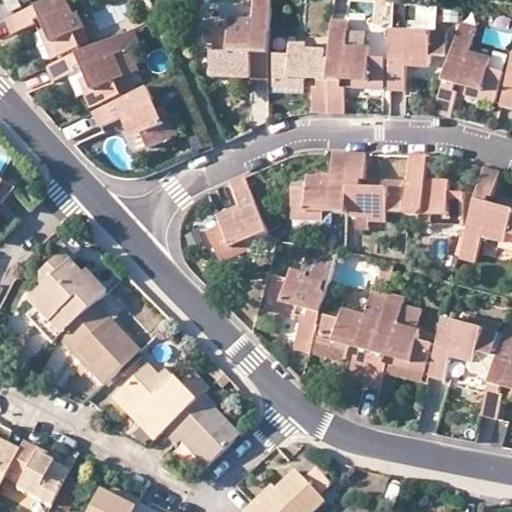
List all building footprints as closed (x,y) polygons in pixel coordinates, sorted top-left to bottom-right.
[(23,6),(19,0),(6,0),(12,11),(23,6)] [(47,28),(59,56),(83,45),(78,33),(87,28),(80,12),(75,14),(68,0),(60,0),(58,1),(57,0),(49,0),(8,19),(15,33),(38,24),(37,21),(41,18),(47,20),(51,26),(47,28)] [(215,41),(214,52),(247,53),(248,50),(253,50),(257,54),(257,62),(254,61),(253,87),(269,88),(273,0),(254,0),(254,18),(231,17),(231,28),(215,28),(215,41)] [(142,27),(157,19),(155,13),(139,21),(142,27)] [(462,20),(460,28),(477,33),(479,26),(462,20)] [(0,40),(11,36),(6,21),(0,23),(0,40)] [(418,21),(417,30),(448,31),(449,22),(418,21)] [(333,27),(332,59),(332,113),(349,114),(349,86),(345,86),(345,80),(349,76),(356,76),(356,82),(386,82),(386,57),(373,57),(373,46),(369,46),(350,46),(350,31),(350,27),(333,27)] [(53,58),(59,56),(47,28),(40,31),(53,58)] [(96,47),(87,28),(78,33),(83,45),(85,51),(96,47)] [(215,41),(215,28),(205,28),(205,41),(215,41)] [(468,86),(499,96),(506,73),(491,67),(493,59),(471,52),(477,33),(460,28),(435,114),(453,118),(461,93),(456,91),(458,85),(464,81),(469,83),(468,86)] [(136,29),(129,32),(136,48),(143,45),(136,29)] [(416,60),(416,68),(431,68),(432,56),(448,56),(448,31),(417,30),(417,35),(410,35),(405,31),(393,30),(392,90),(408,91),(409,68),(409,60),(416,60)] [(369,46),(369,31),(350,31),(350,46),(369,46)] [(119,55),(133,49),(136,48),(129,32),(96,47),(85,51),(49,66),(55,81),(70,74),(70,75),(77,72),(75,68),(83,65),(85,69),(88,68),(91,74),(88,75),(94,89),(86,92),(92,107),(123,94),(118,81),(128,77),(119,55)] [(315,113),(332,113),(332,59),(328,59),(328,49),(310,49),(310,44),(292,44),(292,54),(277,54),(277,81),(308,81),(308,75),(316,75),(320,79),(320,86),(315,86),(315,113)] [(142,71),(133,49),(119,55),(128,77),(142,71)] [(253,50),(248,50),(247,53),(247,61),(254,61),(257,62),(257,54),(253,50)] [(247,53),(214,52),(214,60),(232,60),(231,72),(247,73),(247,61),(247,53)] [(247,80),(247,73),(231,72),(232,60),(214,60),(213,78),(247,80)] [(79,96),(86,92),(94,89),(88,75),(91,74),(88,68),(85,69),(83,65),(75,68),(77,72),(70,75),(79,96)] [(511,68),(502,105),(511,108),(511,68)] [(308,81),(277,81),(277,93),(308,93),(308,81)] [(496,104),(499,96),(468,86),(466,94),(496,104)] [(173,140),(160,110),(155,112),(153,105),(156,100),(151,88),(96,111),(102,127),(123,118),(128,116),(132,123),(127,126),(133,139),(143,136),(151,148),(173,140)] [(168,107),(160,110),(173,140),(180,137),(168,107)] [(123,118),(127,126),(132,123),(128,116),(123,118)] [(350,213),(350,208),(351,154),(335,154),(334,175),(334,182),(326,182),(326,175),(311,175),(310,187),(295,187),(295,211),(327,213),(327,208),(332,208),(336,213),(350,213)] [(369,155),(351,154),(350,208),(354,208),(354,217),(372,217),(374,222),(391,222),(392,212),(405,211),(405,187),(375,187),(375,192),(369,191),(363,188),(364,179),(369,179),(369,155)] [(433,216),(464,217),(465,194),(450,194),(450,181),(435,180),(435,187),(428,187),(427,179),(428,157),(412,157),(409,215),(422,215),(427,210),(433,211),(433,216)] [(510,233),(511,233),(511,208),(501,205),(500,210),(492,208),(491,201),(491,197),(496,197),(503,173),(486,169),(464,250),(480,255),(485,236),(502,241),(507,243),(510,233)] [(221,255),(249,242),(247,236),(254,233),(261,238),(272,231),(248,177),(233,183),(241,205),(245,211),(238,215),(234,208),(219,214),(223,226),(210,232),(221,255)] [(375,178),(375,187),(405,187),(405,179),(375,178)] [(0,207),(15,192),(2,184),(0,187),(0,207)] [(511,198),(504,196),(501,205),(511,208),(511,198)] [(241,205),(234,208),(238,215),(245,211),(241,205)] [(326,220),(327,213),(295,211),(295,220),(326,220)] [(464,226),(464,217),(433,216),(434,225),(464,226)] [(501,246),(511,249),(511,233),(510,233),(507,243),(502,241),(501,246)] [(252,250),(249,242),(221,255),(224,263),(252,250)] [(477,263),(480,255),(464,250),(462,259),(477,263)] [(65,255),(41,277),(41,291),(29,302),(36,311),(29,316),(54,345),(60,339),(101,302),(110,294),(93,277),(90,280),(65,255)] [(310,255),(306,271),(309,272),(308,276),(326,281),(324,291),(328,293),(337,261),(310,255)] [(270,298),(301,306),(302,301),(307,302),(310,308),(308,316),(304,316),(298,340),(315,345),(328,293),(324,291),(326,281),(308,276),(309,272),(306,271),(293,268),(291,279),(276,275),(270,298)] [(389,298),(390,293),(374,289),(373,294),(389,298)] [(408,297),(390,293),(389,298),(406,303),(408,297)] [(353,379),(368,383),(389,298),(373,294),(368,313),(345,307),(342,318),(327,315),(321,339),(319,346),(349,355),(352,346),(354,341),(361,343),(364,350),(364,354),(360,353),(353,379)] [(298,315),(301,306),(270,298),(268,307),(298,315)] [(406,303),(389,298),(368,383),(383,387),(386,372),(388,364),(389,361),(385,360),(386,354),(392,351),(400,353),(399,357),(428,365),(434,343),(420,338),(423,328),(419,327),(401,321),(406,303)] [(115,318),(101,302),(60,339),(104,386),(142,352),(112,321),(115,318)] [(424,308),(406,303),(401,321),(419,327),(424,308)] [(472,316),(470,323),(500,330),(501,324),(472,316)] [(462,350),(460,359),(471,362),(476,363),(479,352),(493,356),(500,330),(470,323),(468,328),(459,325),(456,320),(446,317),(431,376),(447,381),(454,358),(456,349),(462,350)] [(511,332),(505,331),(493,379),(483,414),(498,419),(504,395),(500,394),(503,385),(507,383),(511,384),(511,332)] [(454,358),(460,359),(462,350),(456,349),(454,358)] [(493,379),(498,357),(493,356),(479,352),(476,363),(471,362),(470,367),(473,374),(493,379)] [(426,374),(428,365),(399,357),(397,366),(426,374)] [(423,383),(426,374),(397,366),(388,364),(386,372),(423,383)] [(136,404),(164,435),(166,433),(198,403),(180,385),(167,370),(159,376),(150,366),(120,394),(132,407),(136,404)] [(194,372),(180,385),(198,403),(207,394),(211,390),(194,372)] [(232,381),(227,376),(219,382),(224,388),(232,381)] [(153,444),(164,435),(136,404),(132,407),(120,394),(114,400),(153,444)] [(207,394),(198,403),(166,433),(178,448),(183,443),(208,469),(242,437),(217,409),(219,408),(207,394)] [(36,455),(40,449),(25,442),(20,451),(5,479),(19,486),(16,491),(51,508),(71,472),(46,460),(36,455)] [(5,449),(0,446),(0,489),(5,479),(20,451),(8,444),(5,449)] [(49,454),(40,449),(36,455),(46,460),(49,454)] [(304,481),(321,497),(333,485),(316,469),(304,481)] [(263,504),(258,498),(254,502),(245,511),(316,511),(326,503),(321,497),(304,481),(297,473),(277,490),(263,504)] [(68,511),(82,485),(70,478),(56,505),(68,511)] [(273,485),(258,498),(263,504),(277,490),(273,485)] [(113,488),(108,495),(123,503),(127,495),(113,488)] [(123,503),(108,495),(101,490),(89,511),(135,511),(139,505),(141,502),(127,495),(123,503)]
